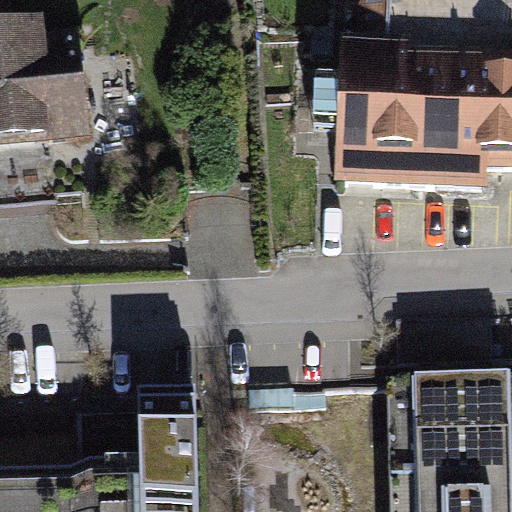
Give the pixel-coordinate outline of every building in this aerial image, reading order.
[(502,190),(511,191),(511,0),(402,0),(399,61),(341,57),(332,209),(500,219),(502,190)] [(0,181),(107,176),(101,61),(36,64),(35,48),(0,49),(0,181)] [(402,372),(511,365),(511,318),(400,324),(402,372)] [(511,511),(511,389),(370,395),(372,511),(511,511)] [(121,465),(0,468),(0,511),(198,511),(195,415),(155,412),(120,409),(121,465)]
